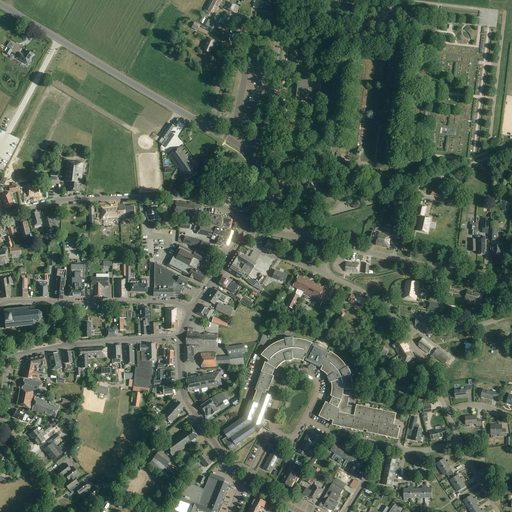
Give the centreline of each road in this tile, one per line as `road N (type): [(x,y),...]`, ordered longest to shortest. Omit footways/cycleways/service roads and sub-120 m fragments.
road 1 (secondary): [(245,151),(0,4)]
road 2 (residential): [(0,220),(60,200),(176,195),(249,222)]
road 3 (residential): [(328,243),(511,278)]
road 4 (tertiary): [(245,151),(268,122),(282,0)]
road 5 (unclassified): [(295,236),(301,222),(427,182)]
road 6 (residential): [(191,311),(172,302),(61,303)]
road 7 (residential): [(304,418),(317,385),(291,372),(272,430)]
